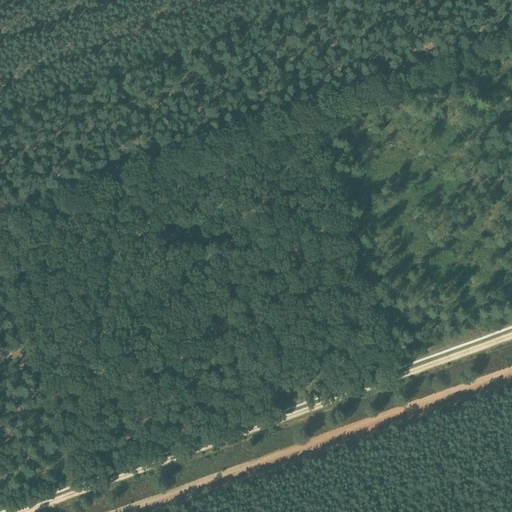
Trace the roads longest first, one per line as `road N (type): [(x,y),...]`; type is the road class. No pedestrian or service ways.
road 1 (track): [(511,42),(0,226)]
road 2 (track): [(23,511),(511,336)]
road 3 (track): [(129,511),(511,373)]
